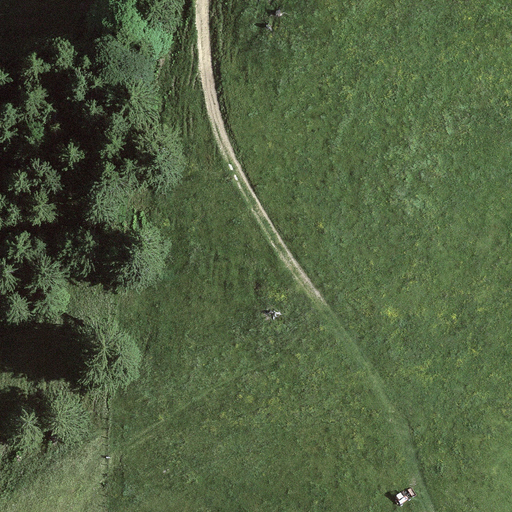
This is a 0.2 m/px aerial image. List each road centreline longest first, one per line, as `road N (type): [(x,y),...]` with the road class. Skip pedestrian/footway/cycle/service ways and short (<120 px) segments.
road 1 (track): [(204,0),(212,112),(235,172),(324,308),(390,379),(427,511)]
road 2 (track): [(62,511),(149,436),(361,353)]
